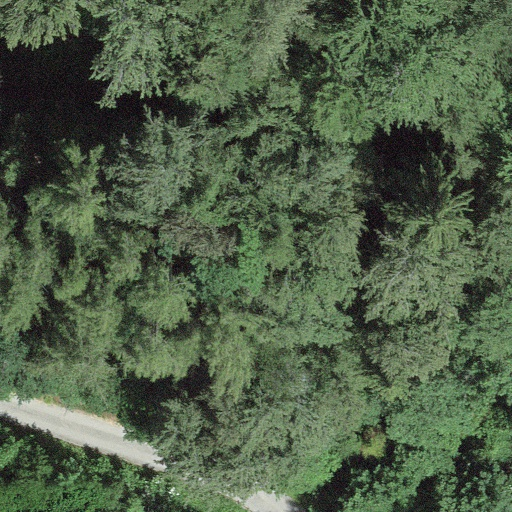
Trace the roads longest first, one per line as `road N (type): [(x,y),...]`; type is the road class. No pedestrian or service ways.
road 1 (track): [(0,401),(241,486),(279,511)]
road 2 (track): [(391,511),(511,351)]
